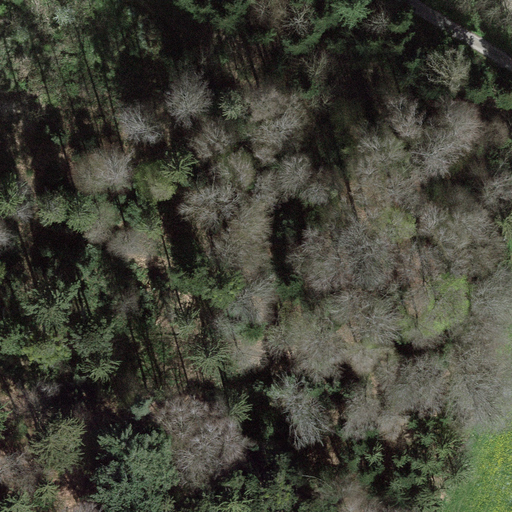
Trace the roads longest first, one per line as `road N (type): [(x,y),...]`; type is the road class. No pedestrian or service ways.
road 1 (track): [(145,0),(206,26),(402,80),(511,95)]
road 2 (unclassified): [(511,63),(406,0)]
